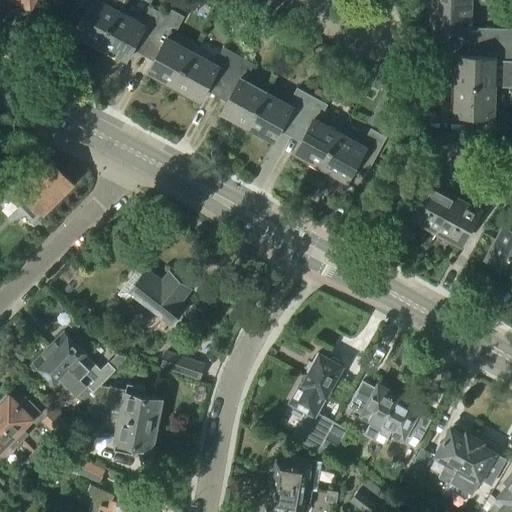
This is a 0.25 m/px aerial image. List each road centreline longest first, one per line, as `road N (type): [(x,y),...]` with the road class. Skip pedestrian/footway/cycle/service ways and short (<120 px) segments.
road 1 (secondary): [(511,362),(134,154)]
road 2 (residential): [(203,511),(231,388),(276,300)]
road 3 (residential): [(0,304),(112,193),(134,154)]
road 4 (secondary): [(134,154),(0,88)]
